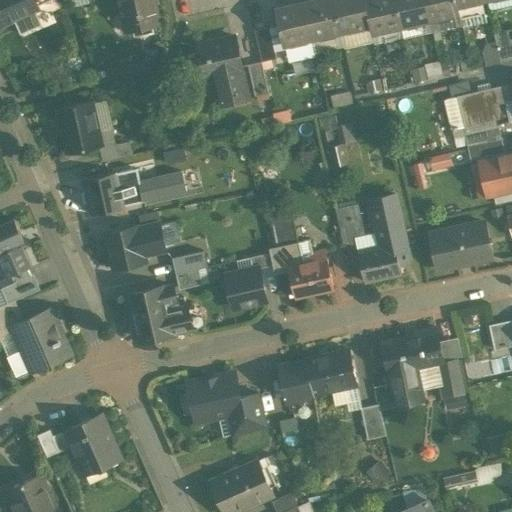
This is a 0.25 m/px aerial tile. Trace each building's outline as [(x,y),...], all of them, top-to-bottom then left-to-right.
[(36,0),(0,0),(0,16),(3,23),(39,7),(36,0)] [(153,0),(118,0),(126,32),(159,25),(153,0)] [(334,0),(317,0),(305,3),(312,38),(342,32),(334,0)] [(334,0),(342,32),(371,26),(364,0),(334,0)] [(395,0),(364,0),(371,26),(373,34),(402,27),(395,0)] [(425,0),(395,0),(402,27),(431,21),(425,0)] [(456,0),(425,0),(431,21),(460,15),(458,5),(456,0)] [(477,0),(458,5),(460,15),(461,19),(482,15),(477,0)] [(305,3),(275,10),(280,33),(282,32),(284,45),(312,38),(305,3)] [(269,27),(254,30),(261,60),(276,58),(269,27)] [(235,36),(197,45),(205,78),(218,75),(227,73),(226,69),(241,66),(241,70),(243,69),(235,36)] [(511,42),(497,45),(501,61),(511,59),(511,42)] [(261,60),(247,63),(254,94),(268,91),(261,60)] [(18,91),(40,84),(33,63),(11,70),(18,91)] [(241,66),(226,69),(227,73),(218,75),(224,103),(249,98),(243,69),(241,70),(241,66)] [(511,82),(458,95),(462,116),(466,115),(469,123),(464,124),(465,126),(500,118),(496,104),(511,99),(511,82)] [(91,100),(56,108),(66,152),(101,144),(91,100)] [(325,127),(335,164),(344,161),(339,142),(359,137),(354,119),(325,127)] [(499,125),(465,132),(468,146),(502,138),(499,125)] [(502,138),(468,146),(470,159),(505,151),(502,138)] [(157,151),(132,157),(134,168),(160,162),(157,151)] [(511,153),(473,162),(477,181),(484,179),(488,195),(511,189),(511,153)] [(115,172),(83,179),(90,214),(134,204),(130,188),(119,190),(115,172)] [(383,244),(358,250),(365,281),(402,273),(399,261),(399,257),(407,255),(408,259),(410,259),(395,193),(372,198),(383,244)] [(349,205),(335,208),(343,240),(356,237),(349,205)] [(291,216),(270,220),(275,246),(297,241),(291,216)] [(13,217),(0,222),(0,248),(23,239),(13,217)] [(482,221),(429,234),(437,267),(490,255),(482,221)] [(159,223),(138,227),(138,226),(105,233),(113,268),(146,261),(145,254),(165,249),(159,223)] [(322,249),(306,252),(308,260),(303,261),(299,241),(297,241),(275,246),(269,247),(270,252),(273,264),(275,274),(289,271),(294,295),(332,287),(326,257),(324,257),(322,249)] [(202,251),(172,257),(176,274),(199,268),(206,267),(202,251)] [(270,252),(250,257),(253,268),(259,266),(259,267),(273,264),(270,252)] [(253,268),(226,274),(228,282),(221,284),(231,305),(233,304),(234,307),(267,300),(259,267),(259,266),(253,268)] [(199,268),(176,274),(179,289),(202,284),(199,268)] [(162,287),(129,294),(138,333),(140,333),(142,339),(159,335),(157,329),(172,325),(168,311),(166,302),(176,299),(173,286),(163,288),(162,287)] [(15,300),(0,306),(0,337),(14,331),(12,325),(24,320),(15,300)] [(188,306),(168,311),(172,325),(157,329),(159,335),(192,327),(188,306)] [(71,354),(51,308),(24,320),(12,325),(14,331),(32,371),(71,354)] [(511,319),(488,325),(494,349),(511,344),(511,319)] [(417,334),(383,341),(390,374),(396,404),(423,398),(417,370),(416,370),(415,367),(442,361),(443,361),(439,342),(436,326),(417,330),(417,334)] [(457,337),(439,342),(443,361),(442,361),(443,367),(457,364),(456,358),(457,358),(462,357),(457,337)] [(348,349),(306,358),(304,358),(305,360),(312,394),(313,393),(333,389),(356,384),(357,384),(350,348),(348,349)] [(457,364),(443,367),(447,386),(443,387),(445,395),(464,392),(457,358),(456,358),(457,364)] [(305,360),(279,365),(287,401),(313,396),(313,393),(312,394),(305,360)] [(235,372),(188,382),(196,421),(228,414),(243,411),(240,397),(235,372)] [(373,382),(358,385),(357,384),(356,384),(361,407),(377,404),(373,382)] [(356,384),(333,389),(336,404),(348,401),(350,410),(361,408),(361,407),(356,384)] [(260,393),(240,397),(243,411),(228,414),(232,434),(233,436),(267,425),(260,393)] [(479,403),(481,423),(511,420),(510,400),(479,403)] [(361,407),(361,408),(368,438),(386,434),(379,403),(377,404),(361,407)] [(101,413),(65,429),(83,470),(100,463),(101,466),(120,457),(101,413)] [(59,452),(48,428),(36,434),(47,457),(59,452)] [(347,459),(338,461),(341,474),(350,472),(347,459)] [(259,460),(239,468),(239,469),(212,481),(211,481),(224,511),(233,511),(274,494),(259,460)] [(475,470),(444,477),(446,488),(477,481),(475,470)] [(57,511),(40,473),(3,489),(13,511),(57,511)] [(439,511),(426,480),(394,494),(401,511),(439,511)] [(294,491),(272,501),(276,511),(281,511),(297,505),(294,491)] [(313,511),(309,502),(298,507),(300,511),(313,511)]
